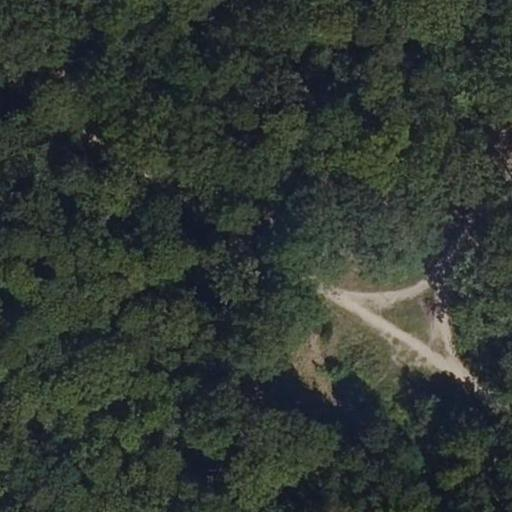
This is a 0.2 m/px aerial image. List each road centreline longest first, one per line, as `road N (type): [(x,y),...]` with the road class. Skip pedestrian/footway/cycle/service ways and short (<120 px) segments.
road 1 (track): [(0,88),(511,431)]
road 2 (track): [(471,404),(469,302),(511,239)]
